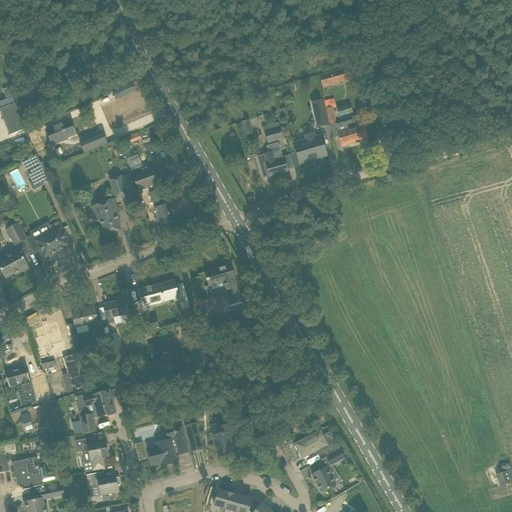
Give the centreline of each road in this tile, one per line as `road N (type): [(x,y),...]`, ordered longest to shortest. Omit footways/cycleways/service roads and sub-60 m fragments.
road 1 (secondary): [(404,511),(235,218)]
road 2 (residential): [(0,320),(69,282),(235,218)]
road 3 (secondary): [(235,218),(108,0)]
road 4 (track): [(388,168),(360,0)]
road 5 (residential): [(148,490),(216,471),(272,484),(301,509)]
road 6 (unclassified): [(235,218),(383,169)]
road 7 (track): [(383,169),(511,136)]
